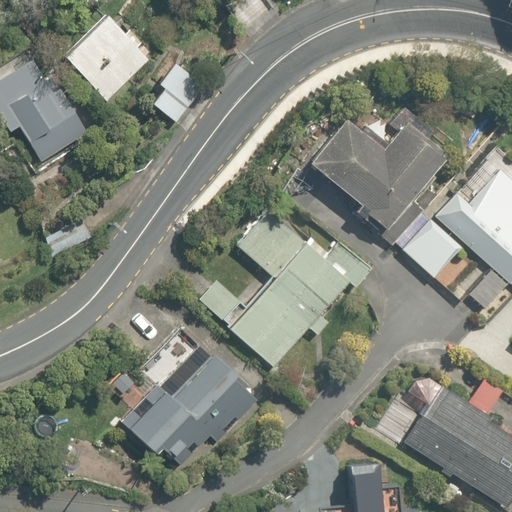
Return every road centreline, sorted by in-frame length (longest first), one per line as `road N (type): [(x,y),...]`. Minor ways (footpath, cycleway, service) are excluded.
road 1 (residential): [(0,356),(55,331),(107,284),(198,154),(301,40),(338,21),(430,8),(511,24)]
road 2 (residential): [(414,312),(300,438),(199,494),(183,511)]
